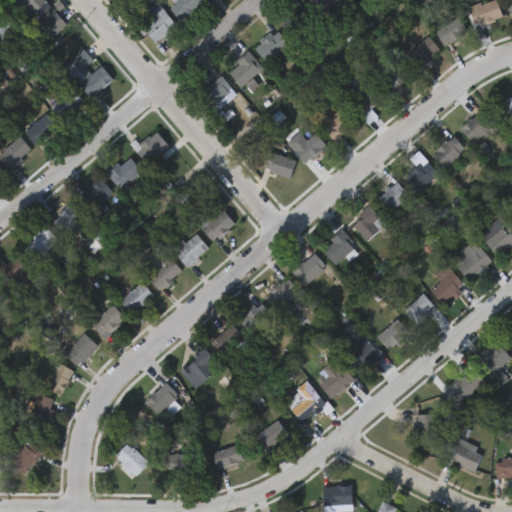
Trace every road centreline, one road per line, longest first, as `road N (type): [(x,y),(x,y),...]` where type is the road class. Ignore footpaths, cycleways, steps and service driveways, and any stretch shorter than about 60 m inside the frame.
road 1 (residential): [(74,511),(81,446),(122,372),(466,77),(511,53)]
road 2 (residential): [(0,507),(192,507),(252,496),(361,425),(511,286)]
road 3 (residential): [(258,0),(0,214)]
road 4 (residential): [(81,0),(283,233)]
road 5 (residential): [(479,511),(342,438)]
